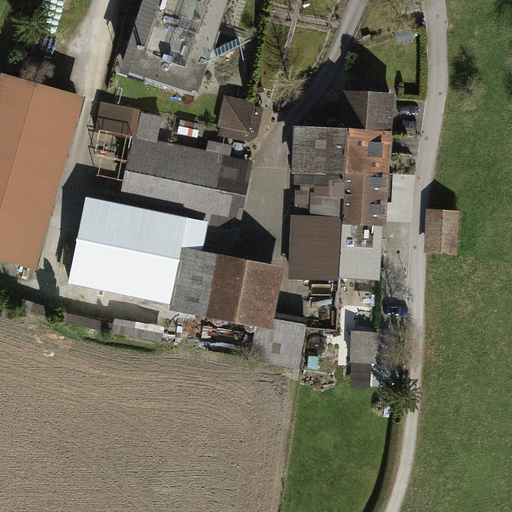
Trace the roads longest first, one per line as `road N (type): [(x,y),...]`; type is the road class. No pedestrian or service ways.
road 1 (unknown): [(118,0),(80,185),(109,215),(217,236),(244,233),(260,221),(288,126),(344,58),(360,0)]
road 2 (residential): [(415,318),(416,205),(440,60),(434,0)]
road 3 (track): [(391,511),(406,462),(415,318)]
